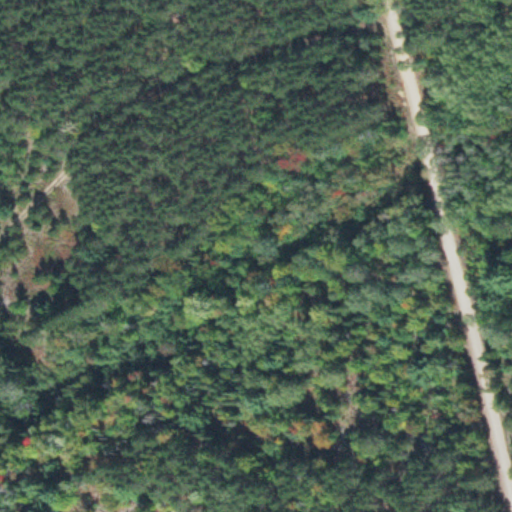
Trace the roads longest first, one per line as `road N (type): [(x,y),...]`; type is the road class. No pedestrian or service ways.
road 1 (residential): [(511,472),(392,0)]
road 2 (track): [(396,15),(244,45),(117,115),(0,223)]
